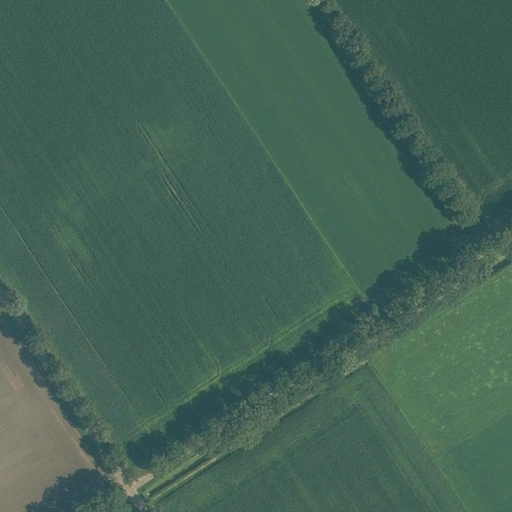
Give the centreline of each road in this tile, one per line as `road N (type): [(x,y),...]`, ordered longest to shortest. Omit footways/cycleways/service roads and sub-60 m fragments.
road 1 (track): [(95,511),(511,241)]
road 2 (unclassified): [(144,511),(0,291)]
